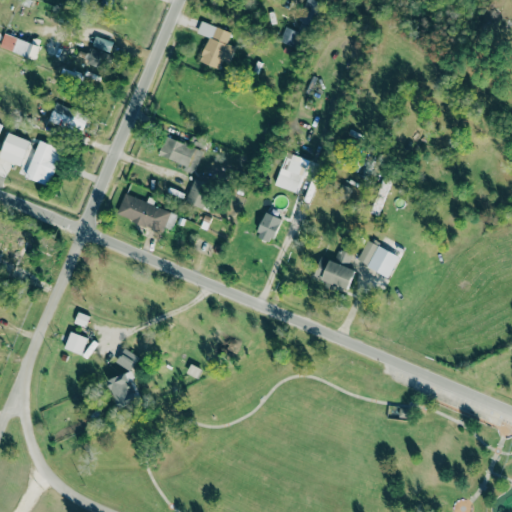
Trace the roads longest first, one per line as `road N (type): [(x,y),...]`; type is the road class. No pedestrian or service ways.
road 1 (residential): [(511,412),(0,195)]
road 2 (residential): [(0,428),(179,0)]
road 3 (residential): [(106,511),(42,471),(20,384)]
